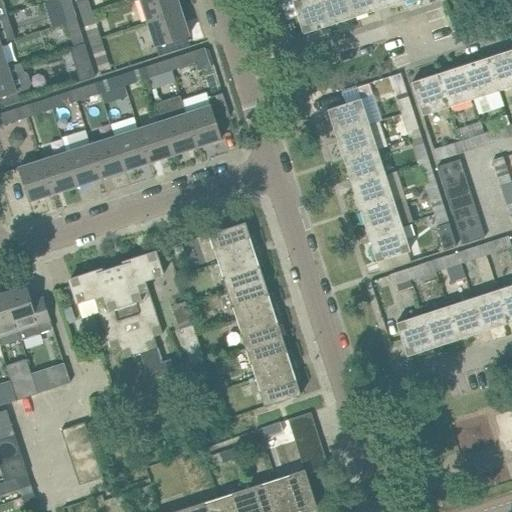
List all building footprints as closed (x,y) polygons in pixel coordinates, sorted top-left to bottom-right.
[(65,22),(76,19),(69,0),(66,0),(59,3),(65,22)] [(75,0),(81,17),(91,14),(86,0),(75,0)] [(181,12),(176,0),(140,0),(148,22),(171,15),(181,12)] [(279,0),(284,15),(296,11),(303,33),(328,25),(320,0),(279,0)] [(353,17),(348,0),(320,0),(328,25),(353,17)] [(379,8),(376,0),(348,0),(353,17),(379,8)] [(404,0),(376,0),(379,8),(404,0)] [(181,12),(171,15),(148,22),(155,47),(188,36),(181,12)] [(89,41),(99,38),(91,14),(81,17),(89,41)] [(76,19),(65,22),(72,41),(82,38),(76,19)] [(99,38),(89,41),(99,74),(109,71),(99,38)] [(81,71),(92,67),(85,47),(75,51),(81,71)] [(511,85),(511,49),(488,57),(498,90),(511,85)] [(172,70),(195,62),(192,51),(169,59),(172,70)] [(498,90),(488,57),(462,65),(473,98),(498,90)] [(148,77),(172,70),(169,59),(145,66),(148,77)] [(8,67),(0,69),(0,96),(29,87),(30,83),(28,74),(24,71),(22,72),(19,63),(8,67)] [(473,98),(462,65),(437,74),(448,107),(473,98)] [(124,85),(148,77),(145,66),(120,74),(124,85)] [(100,93),(124,85),(120,74),(96,82),(100,93)] [(437,74),(412,82),(422,115),(448,107),(437,74)] [(411,110),(406,93),(401,76),(389,79),(401,113),(411,110)] [(76,101),(100,93),(96,82),(72,90),(76,101)] [(204,92),(208,106),(186,113),(197,146),(221,138),(214,115),(223,112),(215,88),(204,92)] [(52,108),(76,101),(72,90),(48,98),(52,108)] [(155,103),(161,121),(162,121),(173,154),(197,146),(186,113),(185,113),(179,95),(155,103)] [(27,116),(52,108),(48,98),(24,105),(27,116)] [(335,135),(368,124),(360,98),(327,109),(335,135)] [(27,116),(24,105),(0,112),(0,117),(2,124),(27,116)] [(409,139),(420,135),(411,110),(401,113),(409,139)] [(162,121),(161,121),(138,128),(149,162),(173,154),(162,121)] [(377,149),(368,124),(335,135),(344,160),(377,149)] [(488,143),(506,138),(502,127),(484,133),(488,143)] [(149,162),(138,128),(114,136),(125,169),(149,162)] [(86,131),(53,141),(56,152),(89,142),(86,131)] [(488,143),(484,133),(467,139),(470,149),(488,143)] [(417,164),(428,161),(420,135),(409,139),(417,164)] [(125,169),(114,136),(90,144),(101,177),(125,169)] [(455,154),(451,143),(433,149),(436,160),(455,154)] [(101,177),(90,144),(66,152),(77,185),(101,177)] [(385,174),(377,149),(344,160),(352,185),(385,174)] [(77,185),(66,152),(42,160),(52,193),(77,185)] [(440,165),(436,167),(439,178),(463,170),(460,159),(440,165)] [(52,193),(42,160),(18,168),(28,201),(52,193)] [(428,161),(417,164),(423,181),(433,178),(428,161)] [(500,185),(511,181),(505,164),(495,168),(500,185)] [(463,170),(439,178),(443,189),(467,181),(463,170)] [(393,200),(385,174),(352,185),(360,210),(393,200)] [(467,181),(443,189),(446,200),(461,195),(470,192),(467,181)] [(511,185),(511,181),(500,185),(506,203),(511,201),(511,185)] [(433,215),(444,211),(436,188),(426,191),(433,215)] [(461,195),(446,200),(450,211),(465,206),(474,203),(470,192),(461,195)] [(401,225),(393,200),(360,210),(368,236),(401,225)] [(465,206),(450,211),(454,222),(469,217),(477,215),(474,203),(465,206)] [(436,226),(435,226),(443,250),(455,246),(444,211),(433,215),(436,226)] [(469,217),(454,222),(457,233),(481,226),(477,215),(469,217)] [(245,222),(240,223),(208,233),(218,263),(249,253),(258,250),(253,235),(250,236),(245,222)] [(368,236),(376,261),(409,250),(401,225),(368,236)] [(481,226),(457,233),(461,245),(465,243),(485,237),(481,226)] [(508,236),(490,241),(494,252),(511,246),(508,236)] [(460,262),(477,257),(474,247),(457,252),(460,262)] [(258,250),(249,253),(218,263),(227,291),(258,281),(264,279),(259,265),(262,264),(258,250)] [(101,269),(69,279),(77,303),(94,297),(111,350),(120,347),(123,359),(141,353),(149,380),(176,372),(172,359),(162,362),(158,348),(154,336),(163,333),(145,281),(163,275),(155,251),(123,262),(124,263),(112,267),(101,270),(101,269)] [(460,262),(457,252),(440,257),(443,267),(460,262)] [(410,278),(425,274),(421,263),(406,268),(410,278)] [(389,274),(394,291),(411,285),(409,278),(410,278),(406,268),(389,274)] [(264,279),(258,281),(227,291),(236,320),(266,310),(276,307),(272,292),(268,293),(264,279)] [(511,321),(511,284),(497,289),(508,322),(511,321)] [(6,295),(18,330),(21,339),(53,329),(43,297),(31,301),(27,288),(6,295)] [(508,322),(497,289),(472,298),(483,331),(508,322)] [(0,336),(18,330),(6,295),(0,296),(0,336)] [(483,331),(472,298),(447,306),(457,339),(483,331)] [(457,339),(447,306),(421,314),(432,347),(457,339)] [(276,307),(266,310),(236,320),(245,348),(276,338),(282,336),(277,322),(281,321),(276,307)] [(432,347),(421,314),(396,322),(407,355),(432,347)] [(179,328),(190,365),(204,361),(192,324),(179,328)] [(282,336),(276,338),(245,348),(254,377),(295,364),(290,349),(286,351),(282,336)] [(264,406),(301,394),(296,380),(299,378),(295,364),(254,377),(264,406)] [(45,369),(32,373),(33,376),(38,393),(51,388),(45,369)] [(32,373),(11,380),(13,385),(18,399),(37,393),(38,393),(33,376),(32,373)] [(0,439),(15,435),(6,409),(0,411),(0,439)] [(314,423),(311,412),(288,419),(292,430),(314,423)] [(292,430),(288,419),(257,428),(262,442),(293,433),(292,430)] [(64,441),(88,433),(84,421),(61,429),(64,441)] [(295,441),(318,434),(314,423),(292,430),(293,433),(295,441)] [(92,444),(88,433),(64,441),(68,452),(92,444)] [(299,452),(321,445),(318,434),(295,441),(299,452)] [(0,461),(21,455),(15,435),(0,439),(0,461)] [(95,455),(92,444),(68,452),(72,463),(95,455)] [(303,464),(325,456),(321,445),(299,452),(303,464)] [(27,474),(21,455),(0,461),(0,468),(4,481),(27,474)] [(99,466),(95,455),(72,463),(75,474),(99,466)] [(306,475),(328,468),(325,456),(303,464),(304,469),(306,475)] [(99,466),(75,474),(79,485),(103,477),(99,466)] [(304,469),(276,478),(286,511),(301,511),(301,510),(316,506),(306,475),(304,469)] [(27,474),(4,481),(0,482),(0,494),(19,489),(31,485),(27,474)] [(286,511),(276,478),(247,488),(254,511),(286,511)] [(22,497),(33,493),(31,485),(19,489),(22,497)] [(254,511),(247,488),(218,497),(222,511),(254,511)] [(22,497),(26,511),(39,511),(33,493),(22,497)] [(222,511),(218,497),(189,506),(191,511),(222,511)]
